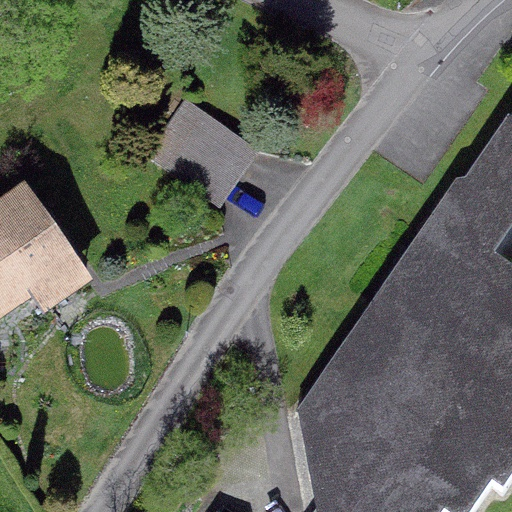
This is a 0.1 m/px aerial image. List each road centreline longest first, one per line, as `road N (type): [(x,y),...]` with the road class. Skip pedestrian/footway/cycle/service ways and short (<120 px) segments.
road 1 (residential): [(415,62),(233,311),(107,511)]
road 2 (residential): [(415,62),(285,0)]
